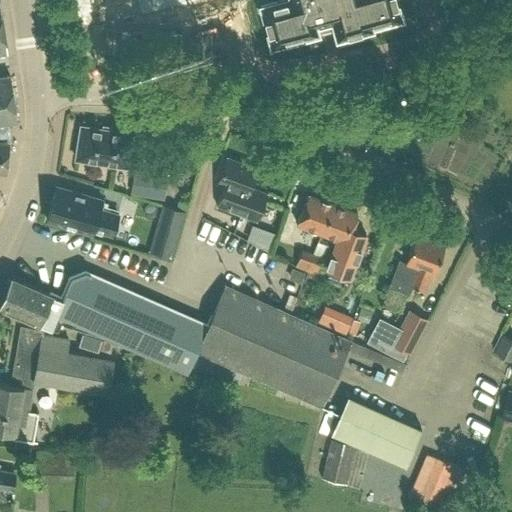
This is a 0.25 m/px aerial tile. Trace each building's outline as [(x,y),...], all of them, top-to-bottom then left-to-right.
[(137,0),(142,18),(160,13),(159,8),(174,4),(175,9),(207,0),(137,0)] [(273,0),(259,4),(268,37),(286,32),(288,39),(333,27),(335,35),(368,26),(368,23),(380,20),(378,13),(396,8),(393,0),(273,0)] [(0,122),(16,120),(9,73),(0,74),(0,122)] [(130,130),(78,122),(73,159),(125,167),(130,130)] [(257,166),(225,155),(215,181),(223,184),(216,204),(257,219),(267,192),(250,185),(257,166)] [(165,176),(132,171),(129,193),(162,198),(165,176)] [(100,198),(55,186),(46,219),(63,223),(62,226),(73,229),(73,227),(90,231),(91,228),(111,234),(117,212),(97,206),(100,198)] [(295,222),(321,232),(332,202),(306,192),(295,222)] [(324,267),(349,277),(353,266),(365,233),(350,228),(356,211),(332,202),(321,232),(335,237),(328,256),(324,267)] [(183,210),(161,204),(154,232),(175,238),(183,210)] [(251,225),(246,241),(271,250),(277,233),(251,225)] [(444,244),(415,232),(403,262),(395,259),(383,288),(405,297),(410,285),(422,290),(428,276),(431,278),(444,244)] [(294,263),(307,269),(313,254),(300,248),(294,263)] [(323,258),(313,254),(307,269),(317,273),(323,258)] [(206,324),(75,266),(61,297),(10,274),(0,297),(0,304),(49,326),(54,314),(185,371),(188,364),(220,378),(220,377),(237,384),(240,377),(255,384),(258,377),(320,404),(349,339),(224,284),(206,324)] [(408,309),(390,343),(409,353),(428,319),(408,309)] [(10,375),(32,379),(105,392),(111,358),(65,350),(67,338),(41,333),(42,329),(19,325),(10,375)] [(511,338),(500,332),(492,348),(511,358),(511,338)] [(32,379),(10,375),(9,382),(0,380),(0,429),(14,432),(13,437),(31,440),(36,412),(18,409),(21,390),(30,392),(32,379)] [(511,389),(507,388),(499,416),(511,419),(511,389)] [(348,395),(332,432),(402,464),(419,427),(348,395)] [(451,402),(448,411),(492,429),(496,420),(451,402)] [(433,451),(477,467),(484,448),(440,432),(433,451)] [(353,444),(328,438),(318,475),(344,482),(353,444)] [(71,451),(59,450),(59,462),(34,462),(34,477),(71,478),(71,451)] [(0,485),(12,488),(15,471),(0,468),(0,485)]
